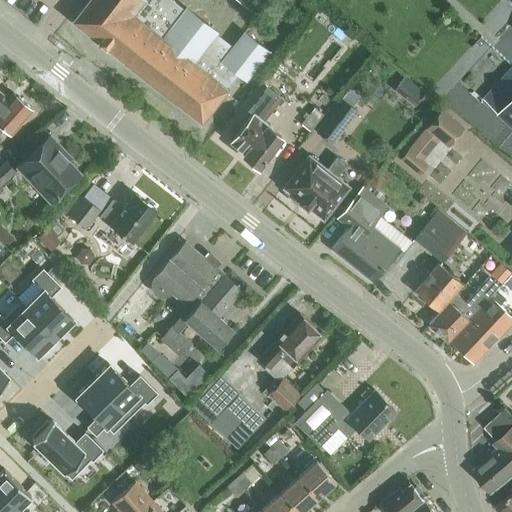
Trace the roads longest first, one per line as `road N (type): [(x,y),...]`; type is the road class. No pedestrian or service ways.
road 1 (tertiary): [(451,397),(420,360),(0,33)]
road 2 (residential): [(0,430),(91,336)]
road 3 (residential): [(344,511),(385,475),(454,445)]
